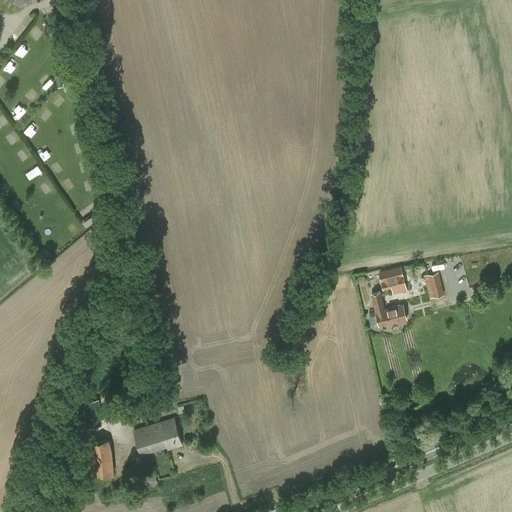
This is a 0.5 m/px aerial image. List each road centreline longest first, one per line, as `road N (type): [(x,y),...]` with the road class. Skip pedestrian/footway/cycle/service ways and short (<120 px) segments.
road 1 (track): [(68,0),(165,389)]
road 2 (secondary): [(288,511),(511,417)]
road 3 (unclassified): [(338,511),(511,438)]
road 4 (track): [(281,511),(265,498),(238,505),(225,465),(194,459)]
